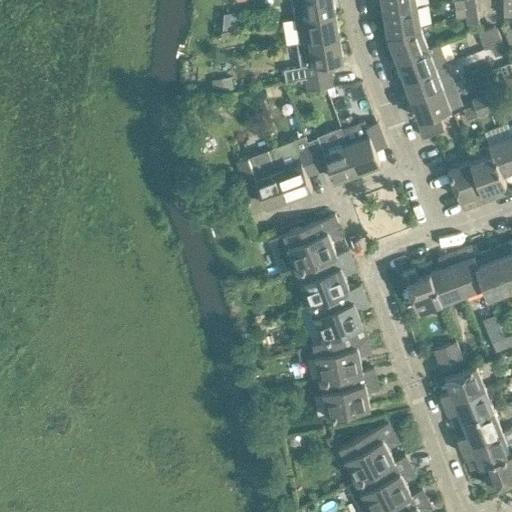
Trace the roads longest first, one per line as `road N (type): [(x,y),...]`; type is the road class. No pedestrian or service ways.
road 1 (residential): [(370,268),(469,511)]
road 2 (residential): [(360,0),(365,39),(417,166)]
